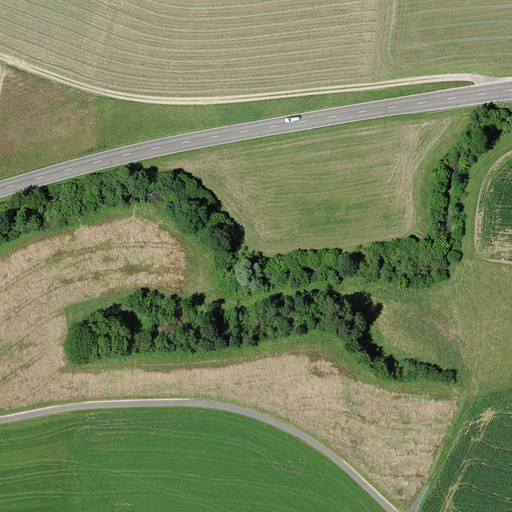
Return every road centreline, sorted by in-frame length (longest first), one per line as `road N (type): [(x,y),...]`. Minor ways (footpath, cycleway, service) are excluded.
road 1 (secondary): [(511,89),(209,137),(0,189)]
road 2 (track): [(494,91),(467,79),(164,102),(97,91),(0,56)]
road 3 (unclassified): [(393,511),(329,452),(247,412),(152,404),(0,422)]
road 4 (track): [(471,373),(425,488)]
